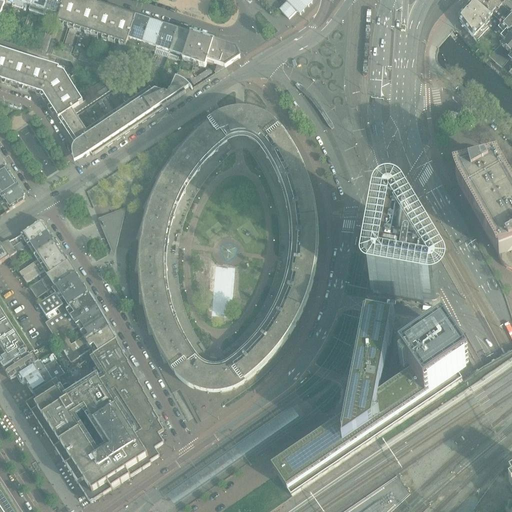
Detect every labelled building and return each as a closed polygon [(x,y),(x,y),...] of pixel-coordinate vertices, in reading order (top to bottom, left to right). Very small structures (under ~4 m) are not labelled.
[(8,0),(14,2),(14,0),(0,0),(0,19),(0,20),(6,0),(8,0)] [(45,12),(49,0),(33,0),(31,7),(36,9),(35,13),(44,16),(45,12)] [(59,17),(64,0),(49,0),(45,12),(59,17)] [(74,28),(84,0),(83,0),(64,0),(59,17),(57,23),(74,28)] [(92,34),(101,6),(84,0),(74,28),(92,34)] [(289,20),(309,0),(284,0),(287,3),(279,10),(280,11),(289,20)] [(474,0),(472,2),(459,17),(459,21),(464,27),(471,36),(479,46),(481,48),(484,45),(494,34),(503,25),(475,0),(474,0)] [(475,0),(503,25),(511,15),(511,11),(499,1),(498,0),(475,0)] [(109,40),(118,11),(101,6),(92,34),(109,40)] [(128,40),(136,17),(118,11),(109,40),(126,45),(127,45),(128,40)] [(494,34),(484,45),(491,52),(493,50),(495,52),(500,47),(511,33),(511,15),(503,25),(494,34)] [(142,44),(150,22),(136,17),(128,40),(127,45),(141,49),(141,48),(142,44)] [(156,49),(164,26),(150,22),(142,44),(141,48),(155,53),(156,49)] [(170,53),(178,31),(164,26),(156,49),(155,53),(154,54),(168,59),(168,58),(170,53)] [(183,61),(191,35),(178,31),(170,53),(168,58),(182,63),(183,61)] [(18,45),(21,36),(9,33),(7,42),(18,45)] [(47,53),(52,37),(39,33),(34,50),(47,53)] [(490,57),(488,59),(502,70),(509,76),(511,78),(511,33),(500,47),(490,57)] [(207,62),(214,42),(191,35),(183,61),(205,69),(207,62)] [(52,56),(56,43),(51,41),(47,54),(52,56)] [(240,58),(236,49),(214,42),(207,62),(217,65),(215,72),(216,74),(225,68),(240,58)] [(71,54),(73,48),(65,45),(63,52),(71,54)] [(0,81),(9,84),(17,56),(0,50),(0,81)] [(83,62),(86,52),(81,51),(78,61),(83,62)] [(26,90),(35,62),(17,56),(9,84),(26,90)] [(105,66),(107,59),(99,57),(97,63),(105,66)] [(43,94),(52,67),(35,62),(26,90),(42,95),(42,93),(43,94)] [(73,88),(68,80),(64,74),(59,72),(60,70),(52,67),(43,94),(42,93),(42,95),(44,97),(49,104),(73,88)] [(96,77),(91,69),(86,73),(91,81),(96,77)] [(193,86),(212,74),(209,70),(194,79),(191,74),(179,70),(177,76),(190,80),(193,86)] [(471,74),(459,88),(469,97),(472,100),(486,113),(489,115),(492,118),(505,104),(471,74)] [(186,94),(184,92),(190,88),(187,85),(185,83),(184,82),(177,79),(176,78),(169,93),(168,95),(164,94),(155,91),(152,93),(150,90),(133,101),(146,120),(150,118),(155,115),(159,112),(159,113),(164,109),(167,107),(186,94)] [(75,115),(121,84),(118,80),(83,103),(72,110),(58,119),(61,123),(75,114),(75,115)] [(83,103),(77,93),(73,88),(49,104),(55,114),(58,119),(72,110),(83,103)] [(129,132),(131,131),(133,129),(133,130),(138,126),(142,124),(147,121),(146,120),(133,101),(86,132),(85,131),(72,140),(75,145),(73,148),(72,152),(72,155),(73,159),(74,163),(84,158),(84,159),(87,157),(86,157),(91,154),(92,156),(92,157),(108,146),(108,147),(113,143),(112,143),(116,141),(121,138),(121,137),(125,135),(130,132),(129,132)] [(296,111),(291,105),(287,108),(292,114),(296,111)] [(318,283),(319,280),(318,280),(314,279),(316,267),(317,265),(318,251),(318,249),(318,248),(318,236),(318,234),(318,232),(317,220),(317,218),(317,216),(315,204),(315,202),(314,200),(311,189),(311,187),(310,185),(306,174),(306,172),(305,170),(300,159),(299,158),(298,156),(292,146),(291,144),(290,142),(284,133),(283,131),(282,130),(278,126),(274,122),(272,121),(268,118),(263,115),(261,114),(255,112),(249,111),(248,111),(247,111),(242,110),(236,110),(235,110),(229,111),(223,114),(222,114),(216,116),(211,120),(211,121),(227,142),(233,140),(239,138),(245,138),(245,139),(251,140),(256,143),(260,148),(258,149),(255,152),(251,154),(256,161),(259,167),(264,176),(268,185),(270,189),(273,198),(276,208),(277,212),(278,223),(279,233),(279,237),(279,247),(278,258),(278,261),(278,262),(276,270),(275,272),(273,282),(271,286),(268,295),(263,304),(261,308),(256,317),(250,325),(247,329),(241,336),(233,343),(229,347),(222,353),(216,354),(215,354),(210,354),(205,351),(174,374),(167,378),(165,380),(167,384),(172,394),(187,422),(192,419),(194,418),(196,417),(197,416),(198,418),(201,422),(222,407),(239,396),(249,388),(258,381),(267,373),(275,365),(280,359),(281,358),(285,353),(292,343),(299,333),(303,325),(308,314),(310,309),(312,303),(316,291),(318,285),(318,283)] [(85,131),(76,117),(75,115),(75,114),(61,123),(72,140),(85,131)] [(181,233),(184,223),(185,219),(189,209),(193,200),(195,196),(200,188),(206,179),(209,176),(216,168),(223,161),(226,158),(228,157),(234,152),(235,152),(233,149),(230,145),(227,142),(211,121),(211,120),(206,122),(201,126),(202,127),(197,132),(188,140),(179,148),(180,149),(175,155),(168,165),(160,174),(162,175),(158,182),(153,193),(147,203),(149,204),(146,211),(145,215),(125,211),(121,210),(103,217),(98,220),(103,233),(110,250),(116,247),(118,239),(121,230),(139,234),(141,234),(140,239),(140,242),(139,244),(138,254),(136,266),(138,266),(138,273),(138,286),(139,298),(141,297),(142,305),(145,317),(147,328),(149,328),(152,335),(156,347),(161,357),(162,356),(166,363),(168,365),(171,370),(174,374),(205,351),(205,350),(201,343),(199,342),(197,338),(192,329),(188,320),(186,316),(183,306),(181,296),(180,292),(178,282),(177,272),(177,268),(177,257),(178,255),(178,247),(178,245),(179,243),(181,235),(181,233)] [(511,196),(511,195),(511,194),(511,195),(508,190),(508,189),(509,189),(508,188),(508,189),(505,183),(505,182),(504,182),(501,177),(502,176),(501,176),(500,176),(498,171),(498,170),(497,170),(496,167),(497,167),(496,166),(493,161),(494,161),(494,160),(493,160),(489,156),(489,155),(488,155),(482,153),(482,152),(482,151),(481,152),(475,152),(475,151),(474,151),(474,152),(468,153),(467,153),(467,154),(462,157),(461,157),(461,158),(462,158),(458,163),(457,163),(457,164),(458,164),(456,169),(455,170),(456,171),(456,176),(456,177),(456,178),(457,178),(460,177),(461,181),(462,184),(464,188),(461,190),(461,191),(462,191),(465,196),(465,197),(466,197),(469,202),(468,202),(468,203),(469,203),(472,209),(472,210),(473,210),(476,215),(475,215),(475,216),(476,216),(479,221),(479,222),(480,222),(483,227),(483,228),(482,228),(483,229),(483,228),(486,234),(486,235),(487,235),(490,240),(489,241),(490,241),(493,246),(493,247),(494,247),(497,252),(497,253),(496,253),(497,254),(498,256),(498,257),(499,257),(501,262),(501,263),(501,264),(502,263),(506,267),(506,268),(507,269),(507,268),(511,270),(511,196)] [(0,187),(13,179),(7,169),(0,172),(0,187)] [(0,201),(0,202),(20,189),(13,179),(0,187),(0,201)] [(24,202),(25,197),(20,189),(0,202),(0,201),(0,205),(1,207),(5,214),(6,214),(24,202)] [(439,296),(400,227),(401,227),(400,225),(399,224),(398,223),(397,223),(396,222),(394,222),(393,222),(392,222),(390,222),(389,223),(388,223),(387,224),(386,225),(385,227),(385,228),(383,239),(381,251),(373,296),(421,305),(424,305),(429,306),(431,307),(433,307),(434,307),(435,306),(436,306),(438,305),(438,304),(439,303),(440,301),(440,300),(440,298),(440,297),(439,296)] [(27,239),(13,248),(16,254),(48,232),(43,225),(38,224),(23,234),(27,239)] [(48,232),(16,254),(20,259),(28,254),(31,259),(34,257),(55,243),(48,232)] [(9,242),(1,245),(9,259),(13,264),(16,268),(23,264),(20,259),(16,254),(13,248),(9,242)] [(37,261),(19,273),(23,279),(61,253),(55,243),(34,257),(37,261)] [(0,246),(0,364),(5,372),(35,352),(0,297),(0,264),(9,259),(1,245),(0,246)] [(61,253),(23,279),(26,283),(27,285),(45,272),(48,277),(30,289),(37,300),(46,294),(75,274),(61,253)] [(97,306),(94,303),(75,274),(46,294),(49,298),(39,306),(46,317),(49,322),(46,324),(53,336),(97,306)] [(67,358),(110,329),(103,317),(97,306),(53,336),(55,339),(60,346),(61,348),(53,353),(55,356),(63,351),(67,358)] [(379,395),(393,323),(369,319),(367,318),(363,339),(355,383),(353,396),(349,415),(271,468),(275,474),(290,496),(291,495),(462,380),(458,374),(468,367),(462,357),(462,354),(461,352),(461,350),(459,348),(458,346),(456,344),(454,343),(452,342),(451,342),(444,330),(432,338),(426,337),(425,343),(420,342),(417,342),(415,342),(413,343),(411,343),(410,344),(408,346),(406,347),(405,349),(404,351),(403,353),(403,355),(403,357),(400,360),(404,365),(400,368),(404,375),(409,372),(410,374),(379,395)] [(110,329),(67,358),(71,364),(79,358),(91,350),(95,355),(116,341),(110,329)] [(35,398),(26,404),(26,405),(31,413),(32,414),(37,422),(38,423),(43,431),(44,432),(49,440),(50,442),(55,450),(55,451),(61,459),(61,460),(66,468),(67,469),(72,477),(73,478),(78,486),(79,487),(84,495),(85,496),(90,505),(102,497),(103,497),(111,492),(113,491),(121,486),(122,485),(130,480),(131,479),(142,472),(143,471),(151,466),(152,466),(150,463),(158,458),(159,459),(160,458),(155,450),(163,445),(164,445),(164,444),(163,444),(158,436),(164,432),(163,431),(158,423),(160,422),(159,421),(158,422),(153,413),(154,413),(154,412),(153,412),(148,404),(149,403),(149,402),(143,394),(144,394),(144,392),(143,393),(138,385),(139,384),(139,383),(138,383),(133,375),(134,374),(133,373),(128,365),(129,365),(128,364),(123,356),(124,355),(123,354),(118,346),(119,346),(116,341),(95,355),(93,357),(107,378),(70,401),(65,394),(73,389),(66,378),(58,383),(56,380),(53,382),(33,395),(35,398)] [(35,352),(5,372),(10,381),(11,380),(17,376),(39,362),(35,356),(38,354),(36,351),(35,352)] [(39,362),(17,376),(23,385),(26,384),(33,395),(53,382),(56,380),(64,375),(55,361),(47,366),(44,368),(40,362),(39,362)] [(8,511),(4,504),(5,503),(0,496),(0,511),(8,511)]
